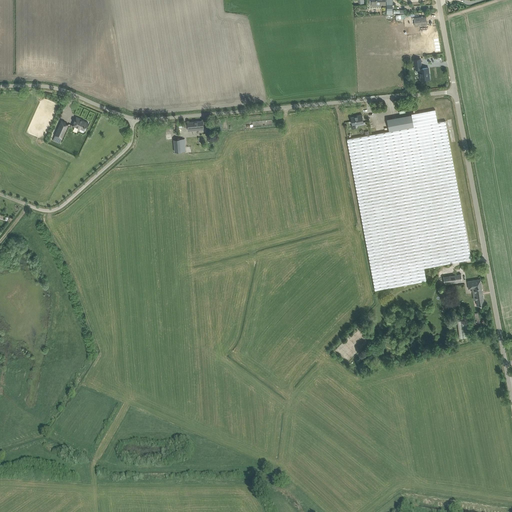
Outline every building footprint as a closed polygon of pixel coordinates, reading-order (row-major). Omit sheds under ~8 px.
[(427,25),(426,16),(414,18),(415,26),(427,25)] [(425,56),(424,44),(402,46),(403,58),(404,58),(425,56)] [(420,58),(415,59),(412,59),(413,69),(420,69),(421,80),(429,79),(428,72),(429,72),(428,67),(421,68),(420,58)] [(348,144),(375,290),(426,280),(424,268),(471,259),(445,120),(437,122),(435,109),(411,114),(387,119),(389,130),(347,139),(348,144)] [(357,115),(357,116),(351,117),(352,124),(363,122),(362,114),(357,115)] [(80,128),(81,128),(80,130),(80,131),(83,132),(84,131),(85,130),(88,122),(81,119),(81,118),(76,116),(72,125),(80,128)] [(65,122),(62,120),(55,135),(62,138),(68,124),(65,123),(65,122)] [(188,130),(191,130),(199,129),(204,129),(203,121),(187,122),(188,130)] [(462,280),(461,274),(443,276),(444,283),(462,280)] [(476,305),(479,305),(484,304),(481,279),(467,281),(468,287),(471,287),(472,292),(474,291),(476,305)] [(459,336),(469,334),(467,318),(457,320),(459,336)]
